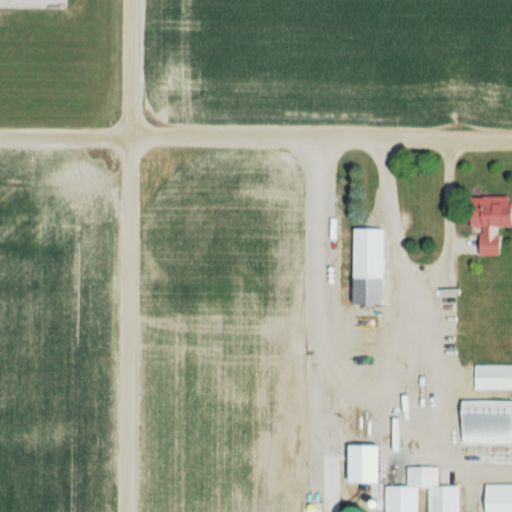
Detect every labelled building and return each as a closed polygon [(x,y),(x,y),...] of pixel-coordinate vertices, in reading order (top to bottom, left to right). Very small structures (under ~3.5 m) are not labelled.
[(485,254),(504,254),(504,226),(511,225),(511,194),(474,195),(475,227),(485,227),(485,254)] [(388,303),(388,228),(356,228),(356,303),(388,303)] [(399,371),(382,369),(380,388),(396,391),(399,371)] [(422,401),(417,397),(410,407),(415,411),(422,401)] [(511,399),(466,400),(466,442),(511,442),(511,399)] [(355,445),(355,483),(386,483),(386,445),(355,445)] [(422,511),(423,488),(432,487),(431,511),(463,511),(463,486),(442,486),(442,467),(411,467),(411,486),(389,486),(389,511),(422,511)]
